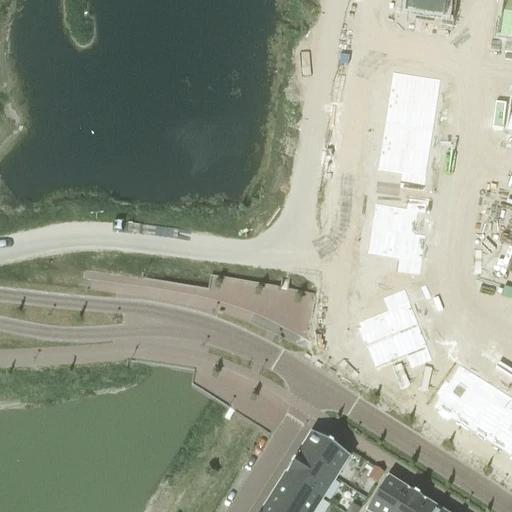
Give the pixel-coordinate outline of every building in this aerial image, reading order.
[(406,0),(404,14),(416,16),(415,21),(432,23),(432,18),(444,20),(446,0),(406,0)] [(511,0),(502,0),(497,38),(511,40),(511,0)] [(484,3),(482,15),(493,17),(495,5),(484,3)] [(391,73),(387,97),(432,104),(436,79),(391,73)] [(387,97),(384,121),(428,128),(432,104),(387,97)] [(474,99),(472,110),(483,112),(485,100),(474,99)] [(472,110),(470,122),(481,124),(483,112),(472,110)] [(384,121),(380,145),(424,152),(428,128),(384,121)] [(380,145),(376,170),(400,173),(398,188),(423,192),(425,176),(421,176),(424,152),(380,145)] [(467,146),(465,158),(476,160),(478,148),(467,146)] [(374,204),(370,229),(414,236),(418,211),(429,213),(431,199),(407,195),(405,209),(374,204)] [(370,229),(366,254),(398,258),(395,272),(419,275),(421,261),(411,259),(414,236),(370,229)] [(116,275),(120,252),(96,248),(92,271),(116,275)] [(359,327),(356,328),(362,343),(365,342),(366,344),(365,345),(365,346),(409,329),(409,327),(408,328),(399,307),(409,303),(404,289),(382,298),(387,311),(357,323),(359,327)] [(464,311),(451,333),(463,340),(477,319),(464,311)] [(409,329),(365,346),(375,370),(405,358),(410,370),(432,361),(426,346),(418,350),(409,329)] [(490,336),(484,345),(494,352),(500,342),(490,336)] [(511,349),(508,347),(503,357),(511,362),(511,349)] [(439,396),(433,407),(452,419),(473,385),(454,373),(448,382),(444,379),(435,394),(439,396)] [(473,385),(452,419),(470,430),(492,397),(473,385)] [(492,397),(470,430),(488,442),(510,408),(492,397)] [(511,409),(510,408),(488,442),(507,453),(511,445),(511,409)] [(349,460),(333,450),(335,445),(321,437),(319,441),(311,436),(297,457),(335,481),(348,461),(349,460)] [(335,481),(297,457),(284,477),(322,501),(335,481)] [(376,484),(383,474),(374,469),(368,479),(376,484)] [(315,511),(322,501),(284,477),(272,498),(294,511),(315,511)] [(387,480),(367,511),(394,511),(406,493),(387,480)] [(406,493),(394,511),(419,511),(425,504),(406,493)] [(294,511),(272,498),(262,511),(294,511)]
